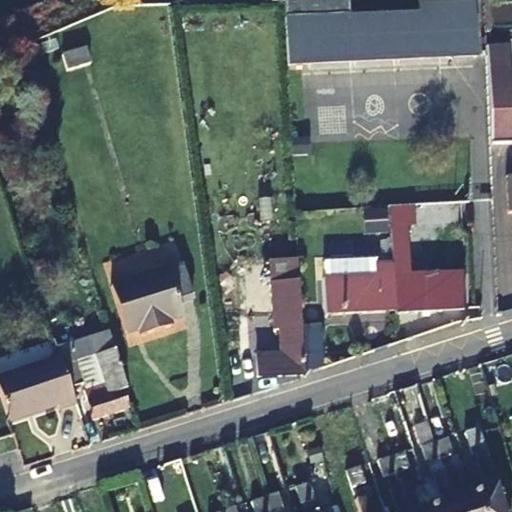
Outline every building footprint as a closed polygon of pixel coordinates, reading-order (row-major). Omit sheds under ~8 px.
[(270,0),(271,4),(284,4),(287,66),(328,64),(476,56),(473,0),(418,0),(419,14),(349,17),(348,0),(270,0)] [(271,29),(239,30),(240,71),(273,69),(271,29)] [(485,47),(486,72),(511,72),(510,46),(485,47)] [(88,49),(63,57),(68,73),(93,65),(88,49)] [(490,147),(511,145),(511,96),(511,72),(486,72),(490,147)] [(452,149),(471,149),(471,137),(452,137),(452,149)] [(396,311),(465,310),(464,274),(412,275),(412,264),(409,231),(391,232),(392,265),(396,311)] [(323,279),(377,277),(376,266),(375,260),(322,262),(323,279)] [(396,311),(392,265),(376,266),(377,277),(323,279),(326,313),(396,311)] [(145,328),(147,335),(170,328),(167,321),(183,316),(178,304),(193,300),(184,269),(169,273),(168,271),(111,288),(125,333),(139,329),(145,328)] [(258,354),(258,376),(305,375),(302,334),(300,284),(273,284),(274,331),(281,331),(281,353),(258,354)] [(145,328),(139,329),(142,336),(147,335),(145,328)] [(55,342),(59,352),(89,341),(86,331),(55,342)] [(323,333),(302,334),(305,375),(324,369),(323,333)] [(127,389),(110,334),(89,341),(59,352),(61,359),(71,388),(84,384),(86,390),(83,392),(93,420),(127,409),(121,390),(127,389)] [(71,388),(61,359),(0,379),(0,392),(10,421),(57,405),(59,410),(76,405),(71,388)] [(478,430),(464,434),(469,450),(483,446),(478,430)] [(451,456),(446,441),(434,444),(439,460),(451,456)] [(434,444),(422,448),(426,464),(439,460),(434,444)] [(396,474),(408,470),(403,454),(391,458),(396,474)] [(396,474),(391,458),(378,462),(383,478),(396,474)] [(485,482),(487,488),(473,492),(479,511),(504,511),(487,458),(475,462),(482,483),(485,482)] [(358,468),(346,472),(351,488),(363,484),(358,468)] [(453,468),(442,472),(455,511),(479,511),(473,492),(458,497),(457,491),(460,490),(453,468)] [(443,502),(430,506),(432,511),(455,511),(442,472),(431,476),(438,497),(441,496),(443,502)] [(410,482),(399,486),(407,511),(432,511),(430,506),(416,511),(415,505),(417,504),(410,482)] [(296,488),(301,505),(314,501),(309,484),(296,488)] [(398,511),(407,511),(399,486),(389,490),(395,511),(398,510),(398,511)] [(279,511),(282,511),(277,494),(265,498),(269,511),(279,511)] [(359,511),(370,511),(366,497),(356,501),(359,511)] [(269,511),(265,498),(253,503),(255,511),(269,511)]
